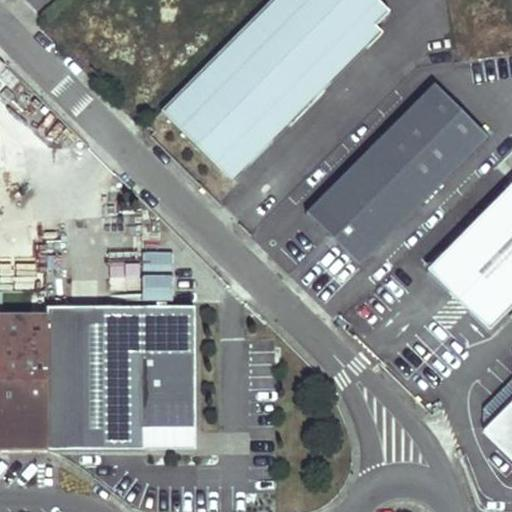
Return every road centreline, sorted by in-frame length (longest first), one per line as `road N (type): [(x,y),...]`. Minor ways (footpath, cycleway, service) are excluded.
road 1 (residential): [(352,367),(0,23)]
road 2 (residential): [(444,495),(439,456),(418,422),(352,367)]
road 3 (residential): [(352,367),(377,448),(373,488)]
